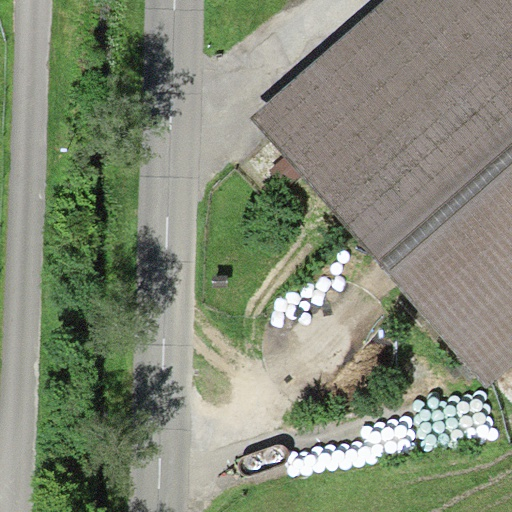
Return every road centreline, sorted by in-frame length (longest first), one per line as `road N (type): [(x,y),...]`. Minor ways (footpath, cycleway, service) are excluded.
road 1 (tertiary): [(175,0),(154,511)]
road 2 (residential): [(37,0),(20,511)]
